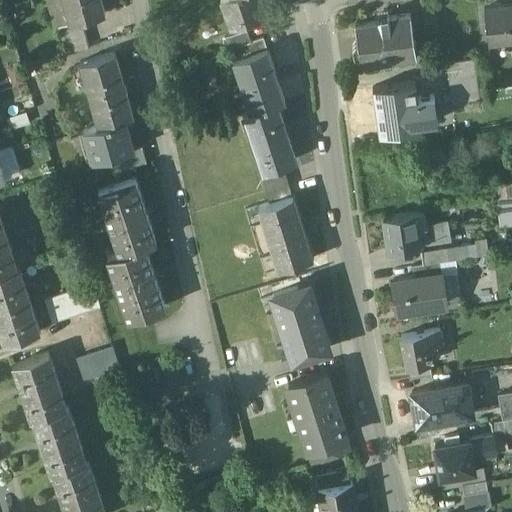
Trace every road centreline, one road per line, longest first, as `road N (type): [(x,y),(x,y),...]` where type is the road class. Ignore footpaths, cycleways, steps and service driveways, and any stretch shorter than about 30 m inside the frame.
road 1 (residential): [(313,5),(367,393),(397,511)]
road 2 (residential): [(141,0),(204,362)]
